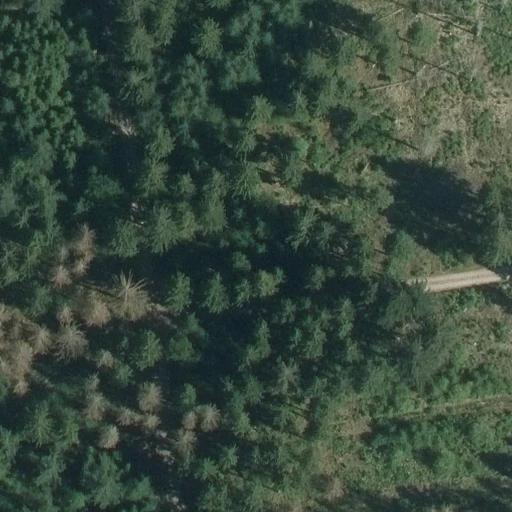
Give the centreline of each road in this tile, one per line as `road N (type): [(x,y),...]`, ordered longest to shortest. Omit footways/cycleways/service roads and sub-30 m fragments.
road 1 (track): [(153,329),(511,279)]
road 2 (track): [(153,329),(109,0)]
road 3 (track): [(0,435),(115,347),(153,329)]
road 4 (track): [(179,511),(153,329)]
